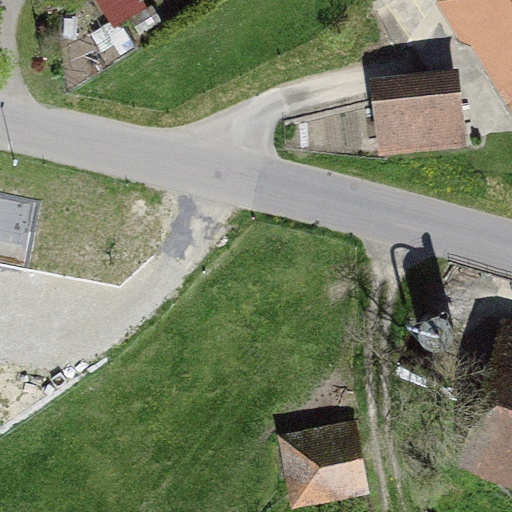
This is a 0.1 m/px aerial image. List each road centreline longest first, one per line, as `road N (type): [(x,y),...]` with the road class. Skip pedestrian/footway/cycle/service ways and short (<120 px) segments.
road 1 (tertiary): [(0,132),(511,264)]
road 2 (track): [(364,224),(399,465),(422,511)]
